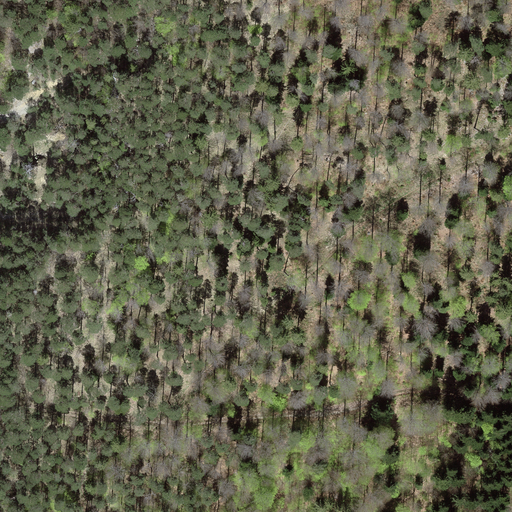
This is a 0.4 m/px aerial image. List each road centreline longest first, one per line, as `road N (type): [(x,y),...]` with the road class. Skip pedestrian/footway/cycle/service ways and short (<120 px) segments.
road 1 (track): [(26,402),(165,423),(269,420),(373,397),(459,392),(511,401)]
road 2 (track): [(380,511),(511,420)]
